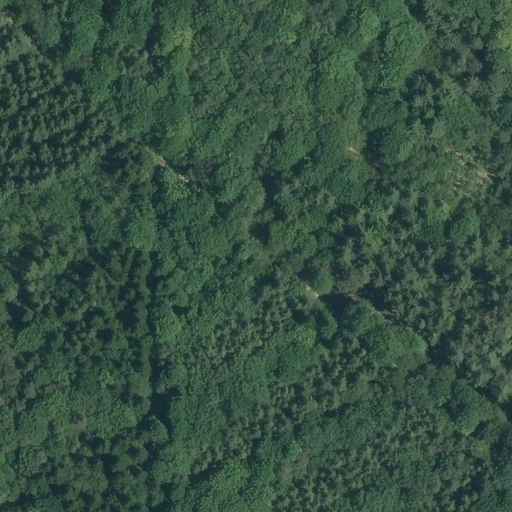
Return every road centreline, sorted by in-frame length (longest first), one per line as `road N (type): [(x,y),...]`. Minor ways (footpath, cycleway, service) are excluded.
road 1 (track): [(0,15),(511,474)]
road 2 (track): [(155,0),(147,511)]
